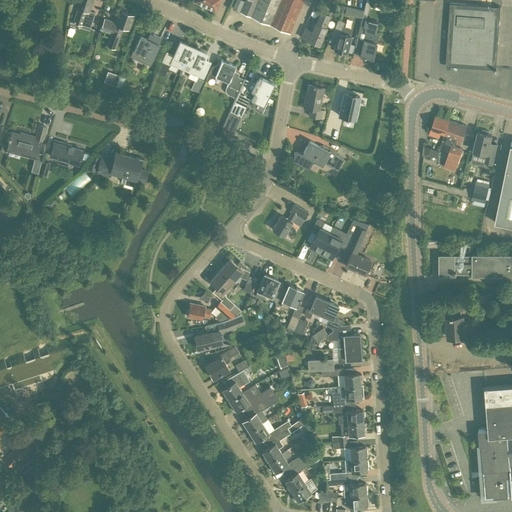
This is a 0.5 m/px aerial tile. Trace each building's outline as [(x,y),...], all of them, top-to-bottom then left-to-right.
[(95,12),(89,10),(92,0),(77,0),(76,6),(78,7),(75,16),(73,22),(82,24),(90,27),(95,12)] [(195,0),(195,1),(218,10),(221,0),(195,0)] [(239,10),(243,0),(242,0),(236,0),(233,8),(239,10)] [(245,0),(241,11),(289,32),(301,0),(245,0)] [(392,15),(393,8),(394,3),(381,1),(380,9),(379,12),(392,15)] [(511,38),(511,27),(499,27),(500,8),(451,4),(446,66),(496,70),(498,37),(511,38)] [(351,15),(353,8),(346,6),(344,13),(344,14),(351,15)] [(128,29),(134,15),(122,11),(120,17),(118,16),(115,22),(104,18),(100,28),(119,36),(122,27),(128,29)] [(324,26),(329,15),(321,11),(316,23),(315,22),(312,30),(306,27),(302,37),(319,45),(327,27),(324,26)] [(372,58),(378,32),(375,31),(377,22),(366,19),(367,15),(363,14),(360,25),(366,27),(364,32),(366,32),(360,55),(372,58)] [(347,51),(351,35),(350,34),(353,25),(338,19),(334,29),(339,30),(335,48),(336,49),(336,52),(343,54),(345,51),(347,51)] [(157,44),(160,37),(153,34),(150,41),(140,36),(134,51),(152,59),(158,45),(157,44)] [(184,70),(186,63),(193,48),(180,42),(174,54),(170,64),(178,68),(183,70),(184,70)] [(186,63),(191,65),(188,72),(204,79),(211,61),(205,58),(207,54),(193,48),(186,63)] [(229,64),(222,61),(220,64),(215,65),(213,65),(212,66),(211,66),(211,67),(205,81),(208,79),(210,78),(212,77),(213,77),(215,77),(219,77),(229,81),(227,86),(233,88),(238,79),(232,76),(236,66),(229,63),(229,64)] [(164,77),(169,66),(161,62),(156,73),(164,77)] [(252,96),(253,97),(264,102),(266,97),(272,84),(263,79),(262,79),(262,78),(260,77),(258,76),(254,74),(248,85),(243,83),(234,103),(245,108),(251,96),(252,96)] [(199,92),(204,80),(196,77),(191,88),(199,92)] [(324,118),(326,110),(323,110),(323,109),(319,108),(323,87),(308,85),(304,107),(309,108),(308,115),(324,118)] [(345,91),(341,114),(357,117),(361,94),(345,91)] [(274,114),(279,101),(272,98),(267,111),(274,114)] [(228,145),(241,116),(230,111),(222,130),(224,131),(219,141),(228,145)] [(446,135),(450,121),(436,116),(430,134),(439,137),(440,133),(446,135)] [(450,121),(446,135),(449,136),(446,144),(452,146),(445,167),(457,171),(464,150),(456,147),(457,144),(462,145),(468,127),(450,121)] [(38,124),(35,136),(20,132),(20,134),(12,132),(8,146),(6,151),(21,155),(35,159),(36,159),(37,155),(37,153),(40,143),(43,144),(46,132),(47,126),(38,124)] [(493,135),(491,135),(490,131),(483,130),(481,132),(479,132),(474,151),(474,154),(487,157),(486,163),(493,165),(497,145),(491,144),(493,135)] [(73,147),(68,146),(69,146),(61,143),(62,141),(54,138),(49,153),(57,155),(57,157),(58,158),(57,163),(67,166),(69,161),(78,163),(82,150),(73,147)] [(342,158),(309,141),(303,151),(294,150),(293,161),(308,170),(314,159),(322,163),(323,162),(326,163),(336,169),(342,158)] [(511,145),(495,222),(511,225),(511,145)] [(432,148),(429,155),(437,156),(439,151),(432,148)] [(136,158),(130,156),(130,155),(116,151),(114,158),(101,154),(96,173),(110,177),(112,172),(126,176),(124,182),(133,185),(135,179),(145,182),(148,170),(139,167),(142,158),(145,159),(145,158),(137,156),(136,158)] [(46,176),(51,162),(42,159),(38,173),(46,176)] [(77,198),(95,181),(89,174),(71,192),(77,198)] [(488,199),(491,189),(489,189),(490,183),(476,180),(472,199),(474,200),(473,204),(484,206),(486,199),(488,199)] [(0,228),(17,213),(2,197),(8,192),(0,182),(0,228)] [(51,205),(56,200),(52,196),(47,201),(51,205)] [(304,220),(309,212),(294,204),(290,210),(292,211),(288,218),(280,214),(272,229),(284,236),(292,222),(292,221),(296,215),(304,220)] [(366,229),(369,223),(360,219),(357,225),(356,224),(346,247),(357,253),(367,229),(366,229)] [(331,234),(322,229),(324,224),(317,220),(311,232),(316,234),(309,249),(321,254),(331,234)] [(331,234),(321,254),(332,260),(339,245),(344,248),(350,236),(334,228),(331,234)] [(364,274),(371,260),(351,251),(345,266),(364,274)] [(474,256),(456,256),(456,255),(441,255),(440,275),(456,274),(456,273),(474,274),(474,275),(511,274),(511,255),(474,255),(474,256)] [(219,270),(232,281),(237,275),(246,279),(250,269),(240,260),(236,265),(229,259),(219,270)] [(223,291),(232,281),(219,270),(209,281),(216,287),(213,291),(222,299),(226,294),(223,291)] [(271,295),(278,280),(264,274),(254,296),(262,299),(265,293),(271,295)] [(251,292),(257,279),(249,275),(243,289),(251,292)] [(295,306),(297,303),(302,291),(288,285),(279,305),(287,309),(290,303),(295,306)] [(320,313),(326,301),(315,296),(312,302),(309,301),(303,315),(310,318),(313,310),(320,313)] [(235,314),(225,305),(220,300),(215,306),(221,311),(216,317),(220,321),(228,318),(235,314)] [(326,301),(320,313),(328,317),(325,325),(332,327),(338,313),(335,312),(337,306),(326,301)] [(209,317),(211,308),(204,307),(204,305),(190,302),(187,315),(194,317),(192,322),(200,323),(201,318),(202,319),(203,316),(209,317)] [(225,305),(235,314),(241,310),(234,304),(232,306),(227,302),(225,305)] [(461,316),(460,306),(441,307),(442,317),(448,317),(449,321),(446,321),(448,337),(465,335),(463,316),(461,316)] [(222,330),(243,321),(240,313),(219,322),(222,330)] [(292,329),(298,317),(292,314),(286,326),(292,329)] [(298,317),(292,329),(302,333),(308,321),(298,317)] [(338,347),(362,345),(361,336),(358,336),(358,333),(351,334),(350,324),(340,325),(327,334),(327,340),(337,339),(338,347)] [(317,341),(328,333),(323,327),(312,334),(317,341)] [(221,336),(219,329),(212,331),(212,330),(194,335),(197,347),(215,343),(214,338),(221,336)] [(58,358),(52,341),(0,359),(0,377),(29,368),(31,373),(40,370),(38,364),(58,358)] [(213,378),(229,368),(225,363),(229,360),(230,356),(239,351),(235,344),(219,353),(221,356),(205,365),(213,378)] [(362,345),(338,347),(338,355),(337,355),(338,363),(353,361),(353,358),(360,358),(359,355),(362,355),(362,345)] [(321,369),(334,368),(333,358),(308,359),(308,370),(321,369)] [(239,370),(248,365),(244,359),(235,364),(239,370)] [(344,386),(362,385),(360,385),(359,379),(361,379),(361,374),(359,374),(359,373),(344,374),(344,367),(334,368),(321,369),(322,375),(343,374),(344,386)] [(229,400),(242,392),(239,386),(249,380),(243,369),(223,381),(227,386),(222,389),(225,393),(223,394),(227,401),(229,400)] [(511,383),(485,386),(488,428),(479,429),(480,444),(482,444),(484,470),(487,470),(488,484),(485,484),(486,495),(494,494),(494,496),(509,495),(509,493),(511,492),(511,383)] [(333,405),(344,404),(346,404),(345,398),(360,397),(360,393),(362,393),(362,385),(344,386),(345,392),(332,392),(333,405)] [(242,392),(229,400),(231,403),(229,404),(234,411),(248,402),(242,392)] [(273,393),(253,406),(257,411),(263,407),(265,410),(279,401),(273,393)] [(0,433),(0,434),(14,421),(0,407),(0,433)] [(341,423),(362,421),(362,416),(364,415),(363,410),(362,410),(361,409),(346,410),(346,414),(338,415),(339,423),(341,423)] [(249,430),(261,422),(255,412),(242,420),(245,425),(244,426),(246,430),(248,429),(249,430)] [(281,453),(278,448),(283,445),(279,439),(301,425),(308,425),(304,416),(299,419),(291,424),(273,436),(276,442),(262,451),(265,456),(263,457),(266,461),(268,460),(268,461),(281,453)] [(291,424),(288,419),(273,429),(273,427),(268,421),(267,420),(266,419),(261,422),(249,430),(251,434),(249,435),(254,441),(269,431),(273,436),(291,424)] [(333,442),(346,441),(346,435),(363,434),(363,427),(364,427),(364,422),(362,422),(362,421),(341,423),(341,435),(332,436),(332,441),(333,441),(333,442)] [(324,426),(325,433),(339,432),(339,425),(324,426)] [(36,443),(28,435),(20,443),(14,437),(7,443),(13,450),(4,459),(12,468),(36,443)] [(349,459),(365,458),(365,452),(366,452),(366,447),(364,447),(364,446),(349,447),(349,459)] [(308,457),(318,450),(316,447),(312,448),(314,450),(307,455),(305,452),(288,463),(285,459),(291,455),(287,449),(281,453),(268,461),(271,466),(270,467),(272,471),(274,470),(275,471),(281,467),(284,473),(286,472),(308,457)] [(311,462),(308,457),(286,472),(289,477),(285,480),(288,485),(286,486),(289,490),(291,489),(291,490),(304,481),(297,471),(311,462)] [(365,458),(349,459),(350,471),(366,470),(365,464),(367,464),(367,459),(365,459),(365,458)] [(346,483),(346,477),(329,478),(327,479),(327,485),(343,484),(344,496),(350,495),(350,496),(365,494),(365,489),(367,488),(367,483),(365,483),(364,482),(346,483)] [(304,481),(291,490),(294,495),(293,496),(296,500),(297,499),(298,500),(311,491),(304,481)] [(332,491),(332,489),(321,487),(318,499),(324,500),(324,501),(330,502),(332,491)] [(365,494),(350,496),(351,508),(366,507),(366,501),(368,500),(367,495),(365,495),(365,494)]
